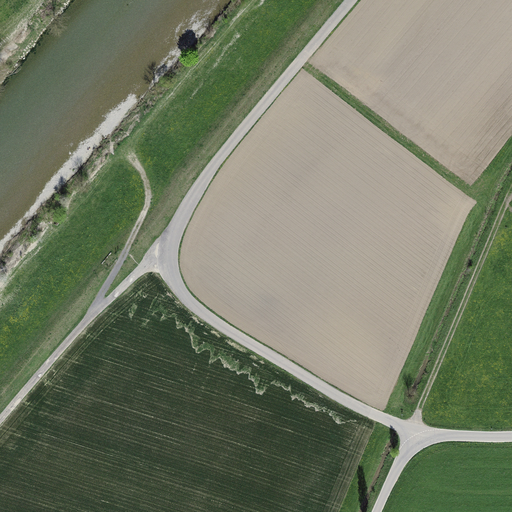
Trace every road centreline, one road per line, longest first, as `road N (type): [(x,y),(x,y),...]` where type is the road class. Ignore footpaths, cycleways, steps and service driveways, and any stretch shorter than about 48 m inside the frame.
road 1 (unclassified): [(414,431),(223,333),(190,300),(165,251),(188,200),(353,0)]
road 2 (track): [(165,251),(89,319),(0,420)]
road 3 (track): [(125,150),(148,194),(89,319)]
